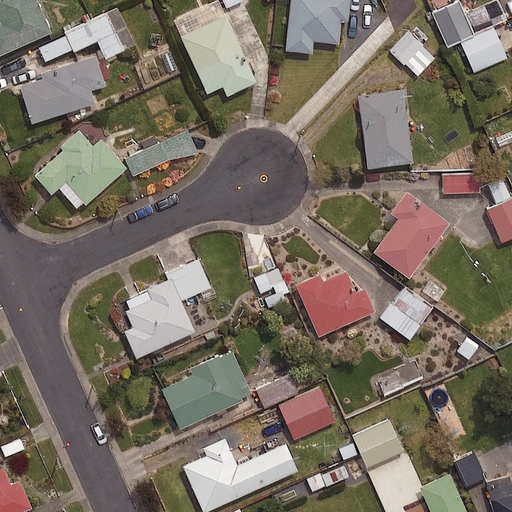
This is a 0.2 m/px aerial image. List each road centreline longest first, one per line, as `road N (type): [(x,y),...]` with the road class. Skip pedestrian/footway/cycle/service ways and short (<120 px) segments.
road 1 (residential): [(20,288),(257,174)]
road 2 (residential): [(20,288),(119,511)]
